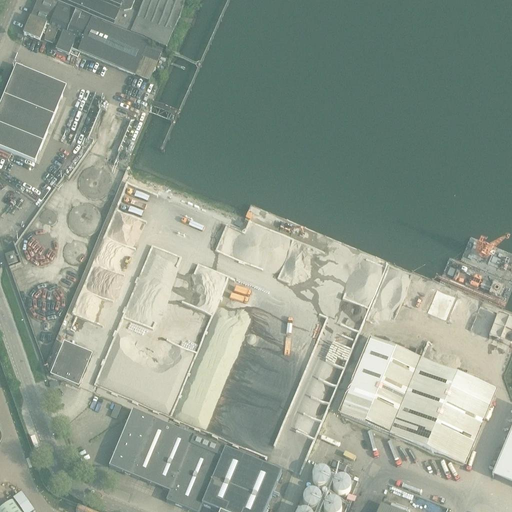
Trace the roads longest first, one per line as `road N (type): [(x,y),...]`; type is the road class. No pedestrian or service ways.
road 1 (unknown): [(185,247),(160,237),(140,243),(88,379),(65,412),(42,425)]
road 2 (unclassified): [(130,511),(61,473),(0,305)]
road 3 (unknown): [(478,501),(502,373),(487,357),(399,321)]
road 4 (unknown): [(313,438),(343,325),(314,301),(261,279)]
